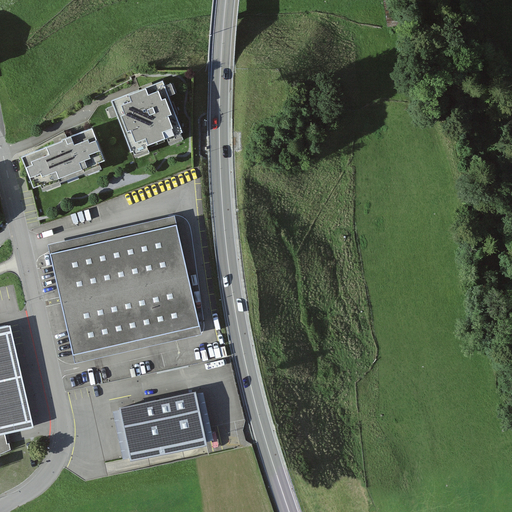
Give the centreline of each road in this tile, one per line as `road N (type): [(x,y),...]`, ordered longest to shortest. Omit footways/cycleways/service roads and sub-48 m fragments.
road 1 (trunk): [(227,0),(220,93),(227,248),(252,386),(291,511)]
road 2 (residential): [(0,145),(64,430),(48,475),(0,509)]
